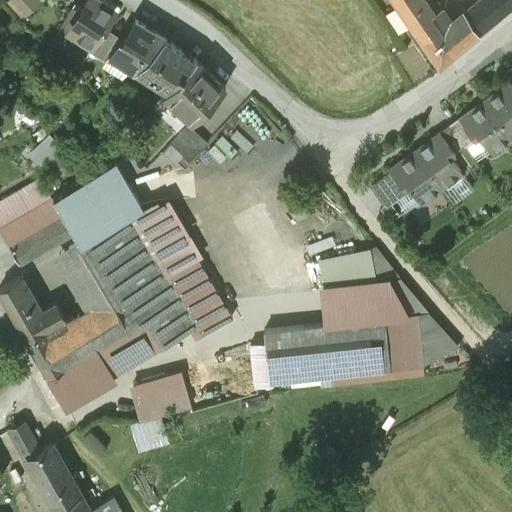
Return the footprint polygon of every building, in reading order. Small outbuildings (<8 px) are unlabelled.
[(38,0),(6,0),(21,17),(39,1),(38,0)] [(114,5),(105,0),(78,0),(64,21),(92,39),(114,5)] [(395,0),(438,62),(477,31),(464,11),(451,21),(436,0),(433,0),(429,3),(426,0),(395,0)] [(511,0),(477,0),(464,11),(477,31),(511,1),(511,0)] [(154,30),(133,17),(121,37),(119,36),(109,52),(131,65),(154,30)] [(81,57),(92,39),(64,21),(53,39),(81,57)] [(109,52),(119,36),(107,29),(89,49),(105,59),(109,52)] [(196,57),(154,30),(131,65),(168,88),(196,58),(196,57)] [(131,65),(109,52),(105,59),(101,65),(120,76),(131,65)] [(224,87),(196,58),(168,88),(164,92),(191,120),(224,87)] [(486,101),(511,136),(511,83),(509,79),(499,86),(502,90),(486,101)] [(145,111),(155,101),(139,86),(131,95),(135,99),(134,100),(140,106),(136,110),(141,115),(144,111),(145,111)] [(511,136),(486,101),(471,112),(468,108),(459,115),(474,137),(479,134),(492,151),(511,136)] [(474,137),(459,115),(449,122),(464,144),(474,137)] [(186,122),(167,140),(180,154),(186,160),(204,141),(186,122)] [(464,144),(449,122),(439,129),(455,151),(464,144)] [(32,145),(46,159),(63,144),(49,129),(32,145)] [(439,129),(413,148),(442,187),(462,172),(450,155),(455,151),(439,129)] [(180,154),(167,140),(158,149),(171,162),(180,154)] [(442,187),(413,148),(388,166),(404,187),(408,184),(421,202),(442,187)] [(129,212),(141,204),(115,159),(53,195),(72,230),(73,229),(79,241),(129,212)] [(0,225),(53,195),(41,174),(0,197),(0,225)] [(129,212),(196,327),(199,332),(229,315),(194,257),(199,254),(163,192),(141,204),(129,212)] [(0,228),(18,260),(72,230),(53,195),(0,225),(0,228)] [(51,338),(32,349),(47,375),(95,347),(111,375),(196,327),(129,212),(79,241),(60,252),(93,307),(82,313),(67,322),(48,333),(51,338)] [(367,246),(374,280),(399,275),(375,244),(367,246)] [(323,294),(375,284),(374,280),(367,246),(316,256),(323,294)] [(49,258),(82,313),(93,307),(60,252),(49,258)] [(48,333),(67,322),(56,302),(43,310),(30,287),(28,289),(21,276),(0,288),(0,292),(32,349),(51,338),(48,333)] [(417,311),(422,360),(472,355),(434,309),(417,311)] [(417,311),(387,315),(392,365),(422,362),(422,360),(417,311)] [(270,378),(288,376),(392,365),(387,315),(265,328),(266,340),(270,378)] [(250,380),(270,378),(266,340),(246,342),(250,380)] [(95,347),(47,375),(63,403),(111,375),(95,347)] [(423,373),(422,362),(392,365),(288,376),(289,386),(423,373)] [(128,383),(137,418),(190,404),(181,369),(128,383)] [(27,456),(39,450),(23,423),(10,426),(27,456)] [(55,504),(79,490),(51,443),(39,450),(27,456),(55,504)] [(91,511),(79,490),(55,504),(60,511),(91,511)] [(115,511),(109,500),(91,511),(115,511)]
